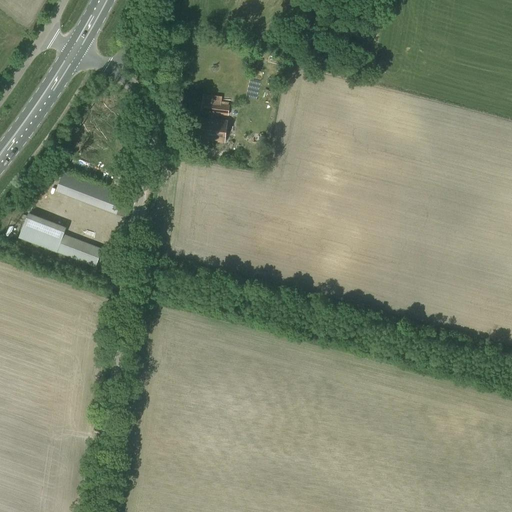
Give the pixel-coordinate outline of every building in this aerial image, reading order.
[(343,0),(333,0),(333,14),(344,14),(343,0)] [(228,116),(230,105),(202,101),(201,112),(228,116)] [(225,143),(227,120),(193,116),(191,138),(225,143)] [(119,205),(53,180),(46,198),(112,224),(119,205)] [(96,267),(103,249),(64,234),(66,227),(28,213),(19,238),(57,252),(96,267)]
